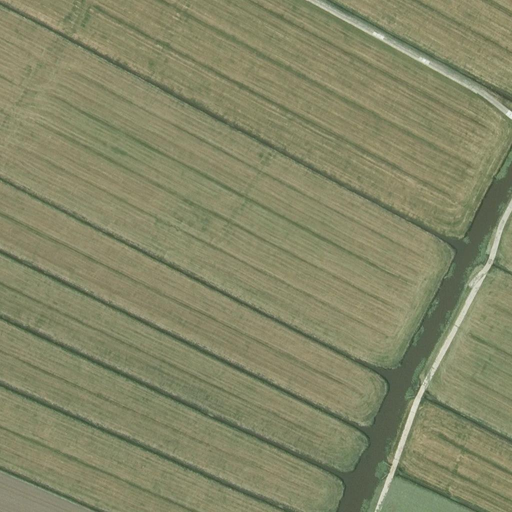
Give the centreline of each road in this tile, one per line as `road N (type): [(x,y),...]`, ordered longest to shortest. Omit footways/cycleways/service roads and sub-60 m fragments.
road 1 (track): [(511,205),(421,390),(377,511)]
road 2 (track): [(315,0),(511,114)]
